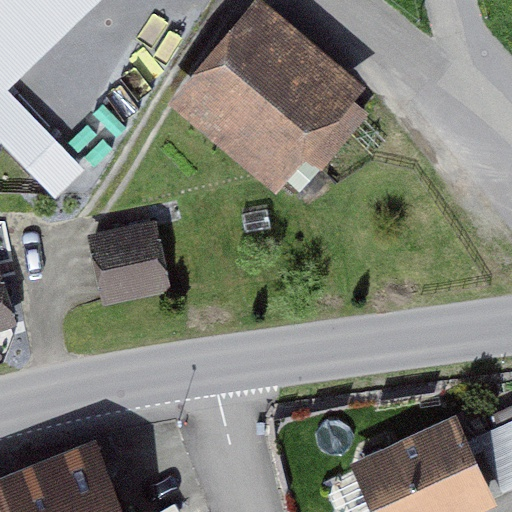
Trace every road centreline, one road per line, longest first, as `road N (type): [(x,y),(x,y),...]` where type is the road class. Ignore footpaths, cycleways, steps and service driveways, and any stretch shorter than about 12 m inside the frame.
road 1 (tertiary): [(0,405),(141,374),(511,323)]
road 2 (residential): [(330,0),(395,49),(483,88)]
